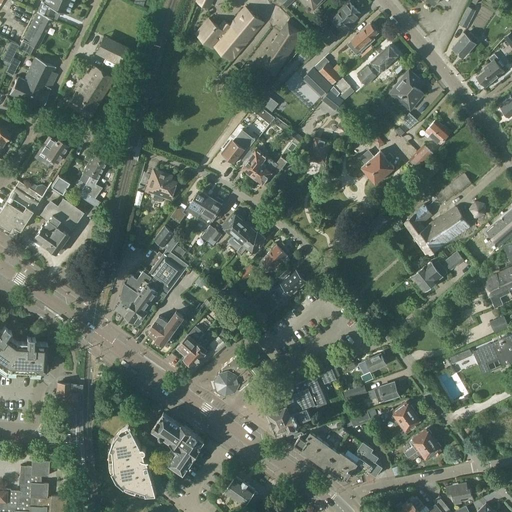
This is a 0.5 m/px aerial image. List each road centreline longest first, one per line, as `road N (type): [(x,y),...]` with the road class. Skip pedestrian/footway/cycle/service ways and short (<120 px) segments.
road 1 (residential): [(481,466),(388,338),(289,229),(200,171),(40,118)]
road 2 (secondary): [(183,395),(0,266)]
road 3 (residential): [(511,157),(384,0)]
road 4 (residential): [(342,509),(362,491),(481,466)]
road 5 (secondary): [(342,509),(232,429)]
road 6 (residential): [(40,118),(100,0)]
